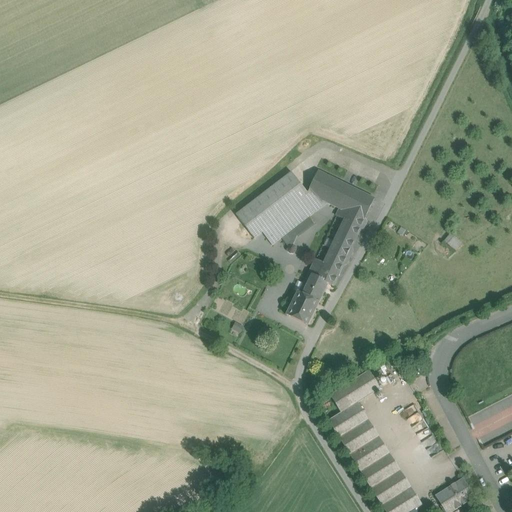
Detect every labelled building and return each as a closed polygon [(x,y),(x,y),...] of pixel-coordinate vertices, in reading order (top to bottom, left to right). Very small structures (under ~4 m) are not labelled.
[(372,201),(316,174),(305,196),(308,197),(325,205),(337,211),(361,223),(372,201)] [(289,175),(234,217),(251,240),(260,234),(307,198),(305,196),(289,175)] [(307,198),(260,234),(270,247),(325,205),(308,197),(307,198)] [(327,255),(318,251),(306,277),(325,286),(330,288),(361,223),(337,211),(325,236),(334,240),(327,255)] [(462,244),(450,234),(443,242),(455,252),(462,244)] [(325,286),(307,277),(298,296),(317,304),(325,286)] [(298,296),(295,294),(284,318),(305,328),(317,304),(298,296)] [(369,372),(330,396),(341,413),(341,414),(355,405),(379,390),(369,372)] [(419,507),(355,405),(341,414),(341,413),(329,422),(385,511),(411,511),(415,510),(419,507)] [(413,405),(402,412),(418,434),(428,426),(413,405)] [(463,480),(436,497),(445,511),(452,511),(474,498),(463,480)]
